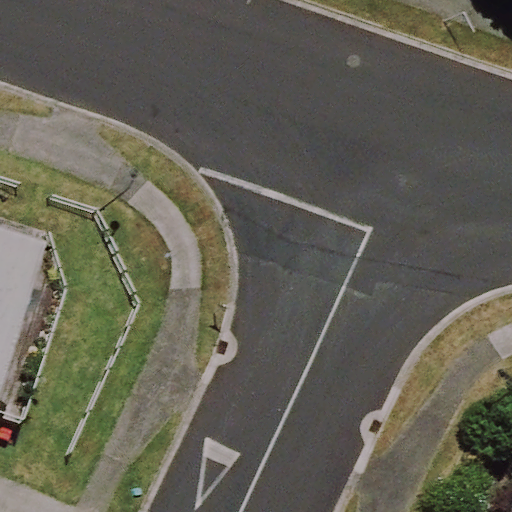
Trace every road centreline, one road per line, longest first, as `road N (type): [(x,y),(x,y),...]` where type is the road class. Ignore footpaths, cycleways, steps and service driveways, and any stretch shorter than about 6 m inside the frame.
road 1 (residential): [(13,0),(410,146)]
road 2 (residential): [(236,511),(410,146)]
